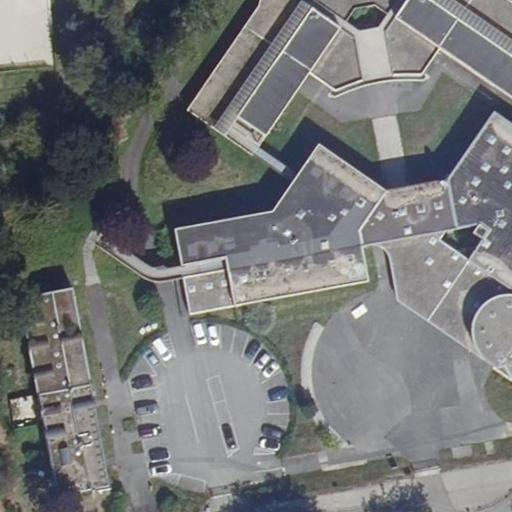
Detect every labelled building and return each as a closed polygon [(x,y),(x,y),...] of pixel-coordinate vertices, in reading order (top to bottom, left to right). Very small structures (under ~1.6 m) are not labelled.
[(441,49),(494,85),(501,67),(505,53),(505,48),(507,38),(507,24),(506,9),(504,0),(261,0),(261,1),(263,3),(289,22),(296,14),(301,19),(285,44),(287,45),(311,62),(307,70),(310,72),(335,90),(365,80),(362,66),(391,61),(392,74),(423,73),(441,49)] [(253,154),(265,135),(238,117),(287,45),(285,44),(301,19),(296,14),(289,22),(263,3),(188,109),(253,154)] [(265,135),(310,72),(307,70),(311,62),(287,45),(238,117),(265,135)] [(511,53),(505,48),(505,53),(501,67),(494,85),(511,97),(511,53)] [(365,80),(392,74),(391,61),(362,66),(365,80)] [(511,123),(494,111),(447,177),(388,189),(317,143),(272,209),(174,228),(191,312),(370,280),(364,244),(373,243),(380,243),(383,246),(389,257),(396,296),(511,375),(511,123)] [(41,298),(22,302),(57,489),(74,486),(77,491),(111,484),(73,287),(42,293),(41,298)]
